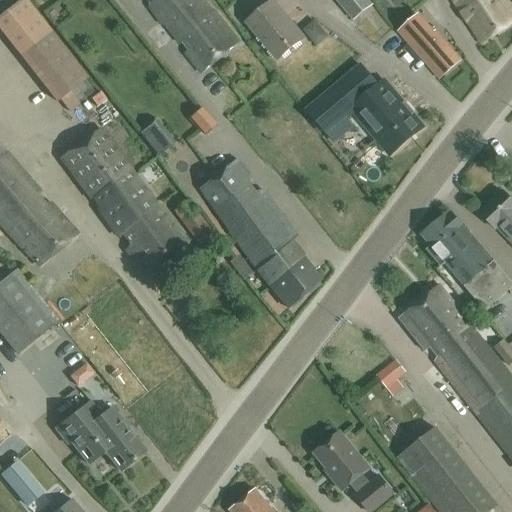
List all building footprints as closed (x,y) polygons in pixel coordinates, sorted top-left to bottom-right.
[(29,0),(40,13),(56,1),(54,0),(29,0)] [(169,0),(147,0),(151,4),(149,7),(153,12),(169,0)] [(201,0),(169,0),(153,12),(163,25),(165,25),(180,43),(184,42),(190,49),(185,53),(201,73),(238,43),(214,12),(212,13),(201,0)] [(277,59),(303,38),(272,0),(246,22),(277,59)] [(336,0),(353,20),(372,4),(368,0),(336,0)] [(393,0),(374,0),(382,21),(398,15),(393,0)] [(450,0),(479,45),(511,24),(511,7),(507,0),(450,0)] [(433,33),(417,15),(399,31),(440,78),(460,61),(435,32),(433,33)] [(79,108),(71,99),(89,84),(47,33),(16,59),(65,118),(79,108)] [(359,66),(307,109),(329,134),(381,91),(359,66)] [(423,128),(389,86),(360,110),(381,134),(376,139),(390,156),(423,128)] [(205,136),(216,126),(201,108),(189,118),(205,136)] [(153,127),(138,139),(156,163),(171,151),(153,127)] [(184,244),(97,129),(58,159),(116,236),(122,233),(131,244),(125,249),(144,275),(184,244)] [(44,204),(36,196),(39,193),(0,146),(0,225),(26,252),(40,266),(78,234),(48,203),(44,204)] [(254,192),(246,182),(250,177),(236,159),(198,188),(245,256),(285,308),(319,281),(289,242),(297,236),(261,189),(254,192)] [(511,200),(503,191),(480,213),(495,230),(496,229),(511,244),(511,200)] [(207,271),(225,261),(211,239),(215,237),(188,201),(173,211),(200,248),(195,250),(207,271)] [(495,263),(449,211),(421,235),(431,247),(427,250),(440,266),(444,263),(465,286),(485,310),(511,286),(511,284),(495,264),(495,263)] [(0,334),(16,353),(56,320),(16,271),(0,284),(0,334)] [(511,377),(472,327),(472,326),(440,285),(399,318),(425,351),(431,346),(438,355),(435,363),(511,459),(511,377)] [(56,396),(72,388),(53,348),(37,355),(56,396)] [(100,416),(89,402),(55,429),(67,444),(70,442),(87,464),(104,452),(119,472),(145,452),(111,408),(100,416)] [(501,511),(437,429),(398,459),(439,511),(501,511)] [(370,483),(362,474),(369,468),(339,433),(314,454),(333,476),(331,478),(342,491),(349,485),(357,494),(355,495),(369,511),(372,511),(394,494),(378,476),(370,483)] [(1,477),(27,507),(42,494),(16,464),(1,477)] [(273,511),(255,490),(229,511),(230,511),(273,511)] [(80,511),(70,500),(55,511),(80,511)]
